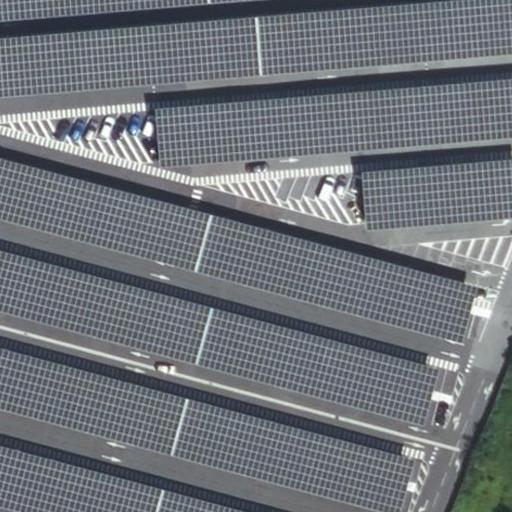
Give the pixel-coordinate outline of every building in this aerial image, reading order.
[(511,0),(446,0),(0,37),(0,95),(511,52),(511,0)] [(0,0),(0,19),(244,0),(0,0)] [(511,79),(161,111),(167,170),(511,139),(511,79)] [(0,215),(460,339),(474,286),(0,157),(0,215)] [(511,214),(511,158),(362,173),(368,229),(511,214)] [(0,308),(425,423),(440,369),(0,250),(0,308)] [(0,406),(389,511),(400,511),(414,461),(0,349),(0,406)] [(0,498),(51,511),(262,511),(0,441),(0,498)]
